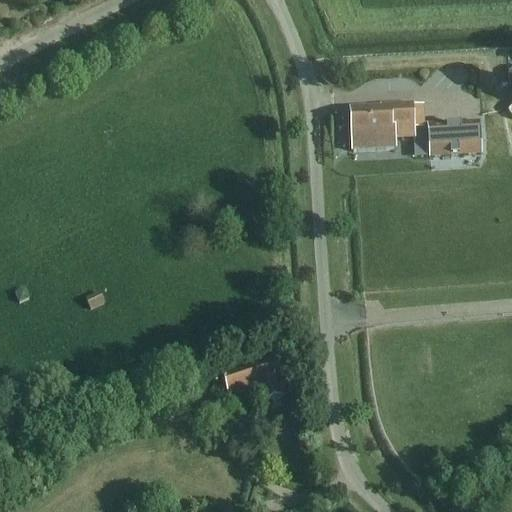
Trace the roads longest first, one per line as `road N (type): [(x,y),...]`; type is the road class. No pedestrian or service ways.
road 1 (unclassified): [(383,511),(351,479),(330,402),(314,102),(300,49),(273,0)]
road 2 (unclassified): [(0,63),(129,0)]
